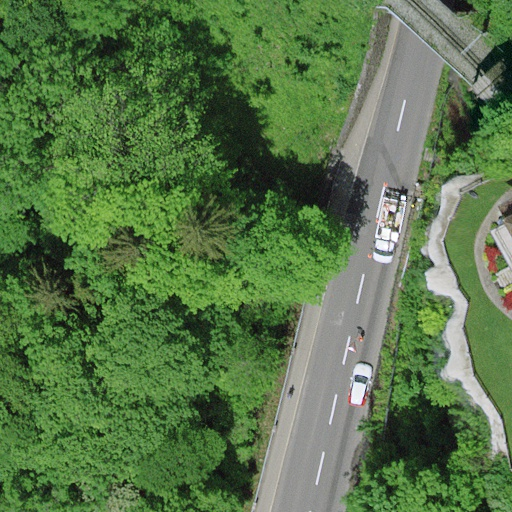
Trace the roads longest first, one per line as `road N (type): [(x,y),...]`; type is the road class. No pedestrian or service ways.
road 1 (tertiary): [(429,0),(312,511)]
road 2 (motorway): [(380,0),(511,263)]
